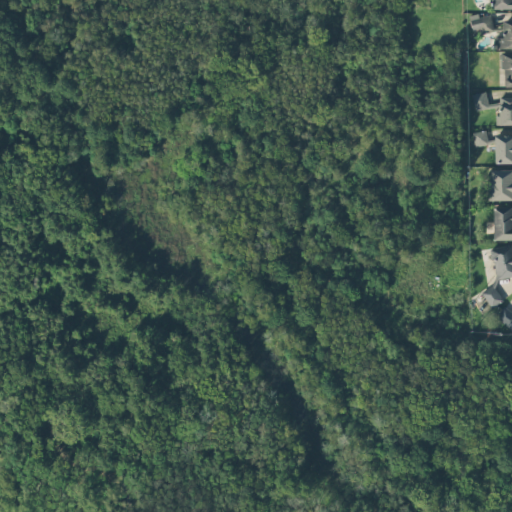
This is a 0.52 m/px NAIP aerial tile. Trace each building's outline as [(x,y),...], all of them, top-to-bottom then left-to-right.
[(511,0),(491,0),(492,8),(511,7),(511,0)] [(469,18),(473,32),(492,27),(489,13),(469,18)] [(511,18),(502,18),(502,35),(493,35),(493,47),(511,47),(511,18)] [(501,85),(511,85),(511,51),(501,51),(501,85)] [(487,105),(484,90),(471,93),(474,107),(487,105)] [(511,97),(497,97),(497,122),(511,122),(511,97)] [(486,130),(473,130),(473,142),(486,142),(486,130)] [(494,161),(511,161),(511,133),(494,133),(494,161)] [(511,198),(511,168),(488,168),(488,198),(511,198)] [(493,238),(511,238),(511,205),(493,205),(493,238)] [(495,277),(511,274),(511,243),(490,247),(495,277)] [(480,290),(490,306),(502,299),(493,282),(480,290)] [(511,325),(511,323),(511,310),(502,305),(495,317),(511,325)]
